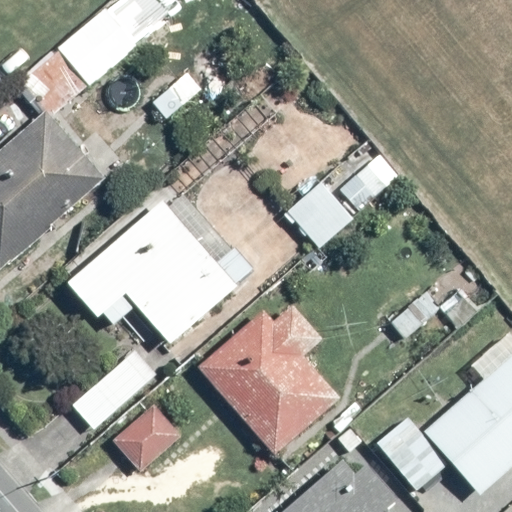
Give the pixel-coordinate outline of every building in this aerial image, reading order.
[(142,50),(111,12),(29,78),(52,106),(0,149),(0,257),(7,267),(112,178),(60,116),(142,50)] [(205,93),(188,69),(146,99),(163,122),(205,93)] [(395,182),(372,155),(333,188),(326,180),(284,216),(313,251),(395,182)] [(164,347),(246,274),(255,266),(181,183),(161,201),(62,288),(104,336),(132,311),(164,347)] [(279,296),(260,313),(193,374),(270,459),(335,399),(297,356),(317,338),(279,296)] [(410,493),(442,466),(471,499),(511,462),(511,337),(507,332),(466,368),(478,381),(423,428),(409,411),(369,446),(410,493)] [(155,378),(134,351),(67,407),(89,433),(155,378)] [(185,435),(154,400),(109,441),(141,475),(185,435)] [(278,511),(385,511),(383,509),(395,499),(365,465),(353,476),(338,459),(278,511)]
